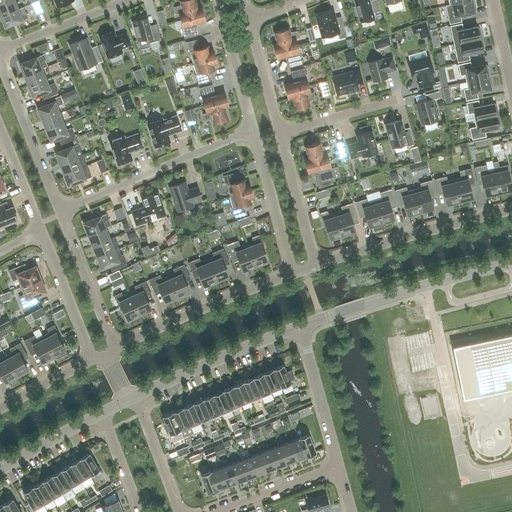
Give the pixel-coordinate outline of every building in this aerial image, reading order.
[(17,9),(13,0),(5,0),(0,2),(0,15),(0,16),(17,9)] [(179,13),(181,20),(190,18),(189,14),(193,13),(192,10),(201,7),(197,8),(195,0),(184,0),(179,1),(181,5),(174,7),(175,14),(179,13)] [(382,18),(377,3),(372,4),(370,3),(368,0),(353,0),(355,7),(353,8),(356,16),(358,15),(360,22),(374,18),(374,20),(382,18)] [(473,0),(470,0),(449,5),(445,6),(449,24),(461,21),(460,15),(474,12),(473,10),(475,9),(473,0)] [(35,15),(42,12),(38,1),(31,4),(35,15)] [(190,18),(181,20),(183,28),(181,28),(184,39),(198,35),(196,25),(205,22),(201,7),(192,10),(193,13),(189,14),(190,18)] [(20,15),(17,9),(0,16),(5,27),(27,18),(26,13),(20,15)] [(160,26),(166,24),(163,10),(157,12),(160,26)] [(336,27),(332,12),(317,16),(322,37),(337,33),(338,39),(346,37),(343,26),(336,27)] [(140,49),(149,47),(148,43),(161,40),(158,28),(150,30),(146,16),(137,18),(138,20),(132,22),(137,41),(140,49)] [(453,44),(481,38),(479,28),(478,28),(477,26),(463,29),(462,23),(449,25),(453,44)] [(421,37),(428,35),(426,24),(419,25),(421,37)] [(309,43),(315,41),(312,27),(305,29),(309,43)] [(288,48),(297,46),(295,39),(298,38),(296,31),(289,33),(288,29),(273,33),(276,43),(273,44),(273,45),(282,42),(283,46),(287,45),(288,48)] [(130,44),(126,33),(119,36),(120,37),(116,39),(113,31),(99,36),(108,58),(122,52),(120,49),(130,44)] [(96,46),(89,48),(86,38),(70,44),(80,70),(102,61),(96,46)] [(481,38),(453,44),(457,62),(469,59),(468,54),(482,50),(482,48),(483,48),(481,38)] [(190,52),(193,63),(214,57),(212,50),(209,51),(208,47),(201,48),(198,39),(186,42),(189,52),(190,52)] [(302,63),(297,46),(288,48),(287,45),(283,46),(282,42),(273,45),(277,59),(286,57),(289,67),(302,63)] [(46,43),(37,47),(39,52),(48,48),(46,43)] [(65,59),(60,48),(53,51),(57,62),(65,59)] [(41,69),(47,66),(42,55),(19,64),(24,76),(41,69)] [(165,73),(173,72),(171,57),(163,58),(165,73)] [(214,57),(193,63),(196,74),(195,74),(198,84),(210,81),(207,72),(214,70),(213,66),(217,65),(214,57)] [(386,77),(384,71),(388,70),(388,71),(395,69),(391,57),(381,60),(381,59),(368,62),(373,81),(386,77)] [(416,76),(419,87),(433,83),(430,72),(433,71),(429,57),(408,63),(412,77),(416,76)] [(466,81),(490,76),(487,66),(486,67),(485,64),(471,67),(470,61),(458,64),(460,75),(464,74),(466,81)] [(352,73),(332,78),(336,94),(349,90),(349,92),(358,90),(355,80),(361,79),(358,66),(351,68),(352,73)] [(299,88),(308,86),(303,68),(290,72),(293,82),(284,84),(288,99),(297,97),(296,93),(300,92),(299,88)] [(45,79),(41,69),(24,76),(28,86),(45,79)] [(490,76),(466,81),(467,88),(463,89),(465,100),(477,98),(476,92),(490,89),(490,86),(492,86),(490,76)] [(137,79),(139,86),(146,83),(143,77),(137,79)] [(170,95),(177,93),(172,77),(165,79),(170,95)] [(48,85),(45,79),(28,86),(33,97),(43,93),(45,99),(58,94),(53,83),(48,85)] [(322,97),(330,95),(326,81),(318,83),(322,97)] [(199,88),(204,106),(213,103),(214,107),(218,106),(219,109),(228,107),(224,92),(215,95),(212,85),(199,88)] [(297,97),(288,99),(291,98),(294,109),(309,105),(308,101),(315,99),(313,92),(310,93),(308,86),(299,88),(300,92),(296,93),(297,97)] [(422,124),(437,120),(431,100),(440,97),(438,91),(425,95),(426,100),(416,103),(422,124)] [(131,99),(128,93),(120,96),(122,102),(131,99)] [(443,95),(445,103),(451,102),(450,94),(443,95)] [(59,113),(56,106),(62,104),(59,97),(53,99),(54,101),(37,108),(42,120),(59,113)] [(474,120),(498,114),(496,105),(494,105),(493,103),(479,105),(478,100),(466,102),(468,114),(472,113),(474,120)] [(213,103),(204,106),(206,113),(202,114),(204,121),(211,119),(213,123),(228,119),(225,108),(228,107),(219,109),(218,106),(214,107),(213,103)] [(188,126),(196,123),(192,109),(184,112),(188,126)] [(63,123),(59,113),(42,120),(46,130),(63,123)] [(498,114),(474,120),(475,126),(469,128),(472,139),(486,136),(484,130),(499,127),(498,125),(500,124),(498,114)] [(167,135),(180,130),(175,116),(162,121),(162,119),(147,124),(152,141),(151,141),(154,149),(162,146),(161,145),(170,142),(167,135)] [(385,124),(392,148),(406,144),(407,146),(413,144),(409,128),(403,129),(400,119),(385,124)] [(66,130),(63,123),(46,130),(50,142),(60,138),(63,143),(75,138),(71,128),(66,130)] [(371,131),(356,135),(358,142),(347,145),(351,157),(362,154),(363,156),(377,152),(371,131)] [(88,141),(95,138),(93,132),(86,135),(88,141)] [(109,142),(114,156),(114,162),(117,163),(117,164),(132,159),(130,153),(143,148),(138,134),(125,138),(124,137),(109,142)] [(55,153),(60,164),(82,155),(75,138),(63,143),(65,149),(55,153)] [(491,145),(490,138),(474,141),(476,148),(491,145)] [(340,157),(347,156),(343,142),(337,143),(340,157)] [(308,158),(313,157),(314,160),(318,159),(319,163),(328,160),(326,153),(330,152),(328,145),(321,147),(320,143),(305,147),(308,158)] [(419,154),(416,147),(410,149),(412,156),(419,154)] [(82,155),(60,164),(64,174),(86,165),(82,155)] [(313,157),(308,158),(304,159),(308,174),(314,172),(318,188),(333,184),(331,178),(333,178),(328,160),(319,163),(318,159),(314,160),(313,157)] [(101,173),(106,171),(102,159),(96,161),(101,173)] [(494,169),(499,193),(499,192),(511,189),(508,174),(509,174),(507,166),(499,168),(498,161),(492,162),(494,169)] [(418,162),(408,165),(411,172),(420,170),(418,162)] [(499,193),(494,169),(487,171),(486,164),(474,167),(477,181),(483,180),(486,194),(498,192),(499,193)] [(91,177),(86,165),(64,174),(68,186),(91,177)] [(454,178),(460,202),(460,201),(472,198),(468,183),(474,182),(471,168),(459,171),(461,177),(454,178)] [(226,186),(229,197),(251,191),(249,183),(245,184),(244,180),(238,182),(235,173),(223,176),(225,186),(226,186)] [(459,202),(460,202),(454,178),(453,178),(454,179),(447,180),(446,176),(434,179),(437,191),(443,189),(447,204),(459,201),(459,202)] [(213,180),(206,182),(211,200),(218,198),(213,180)] [(414,188),(414,189),(420,212),(421,212),(420,211),(432,208),(428,194),(434,192),(431,180),(419,183),(421,187),(414,189),(414,188)] [(169,187),(177,212),(193,207),(192,204),(202,200),(197,187),(188,190),(185,182),(169,187)] [(420,212),(414,189),(413,189),(414,189),(407,191),(406,187),(394,190),(398,202),(404,200),(408,215),(420,212)] [(329,196),(327,189),(316,193),(318,199),(329,196)] [(374,200),(381,224),(382,224),(381,223),(393,219),(389,205),(395,203),(391,189),(379,193),(381,199),(375,201),(374,200)] [(251,191),(229,197),(232,208),(231,208),(234,218),(246,214),(244,205),(251,203),(250,199),(253,198),(251,191)] [(136,224),(164,215),(157,193),(142,198),(145,208),(132,212),(136,224)] [(381,224),(374,200),(374,201),(368,203),(366,199),(355,202),(358,214),(365,212),(369,226),(381,223),(381,224)] [(12,207),(6,209),(4,203),(0,204),(0,226),(3,225),(4,227),(12,224),(11,222),(17,220),(12,207)] [(335,212),(343,236),(343,235),(354,231),(350,217),(356,215),(352,203),(340,207),(342,211),(336,213),(335,212)] [(117,221),(125,217),(122,207),(113,211),(117,221)] [(343,236),(335,212),(335,213),(329,215),(327,211),(319,213),(323,225),(325,224),(330,239),(342,235),(342,236),(343,236)] [(83,223),(88,235),(105,228),(110,225),(106,214),(83,223)] [(249,216),(237,220),(240,227),(251,223),(249,216)] [(105,228),(88,235),(92,246),(109,239),(105,228)] [(137,240),(134,232),(127,236),(130,243),(137,240)] [(246,244),(255,266),(266,261),(261,247),(263,246),(259,235),(252,238),(254,245),(248,247),(247,244),(246,244)] [(92,246),(97,257),(118,249),(114,237),(109,239),(92,246)] [(243,270),(255,266),(246,244),(240,247),(238,241),(226,245),(231,258),(237,256),(243,270)] [(149,249),(151,255),(158,252),(156,246),(149,249)] [(213,257),(207,260),(216,281),(227,276),(222,262),(228,260),(223,248),(212,253),(213,257)] [(101,269),(109,265),(111,271),(126,264),(122,255),(121,255),(118,249),(97,257),(101,269)] [(216,281),(207,260),(200,262),(199,258),(188,263),(192,274),(198,272),(204,286),(216,281)] [(174,273),(168,276),(177,297),(188,292),(183,278),(189,276),(184,264),(172,269),(174,273)] [(18,279),(21,287),(41,279),(35,266),(24,271),(22,265),(8,270),(12,281),(18,279)] [(118,270),(107,275),(110,282),(121,277),(118,270)] [(177,297),(168,276),(161,279),(160,275),(149,280),(153,291),(159,288),(165,302),(177,297)] [(41,279),(21,287),(24,294),(19,297),(23,307),(37,301),(34,296),(46,291),(41,279)] [(135,290),(129,293),(139,314),(150,309),(144,295),(150,293),(145,281),(134,287),(135,290)] [(11,290),(2,294),(6,301),(14,297),(11,290)] [(139,314),(129,293),(123,296),(121,292),(114,296),(119,307),(121,306),(127,320),(139,314)] [(45,314),(42,308),(31,313),(34,320),(45,314)] [(64,308),(55,313),(58,318),(67,314),(64,308)] [(7,317),(0,320),(4,327),(11,324),(7,317)] [(49,333),(42,336),(53,356),(64,351),(57,337),(59,336),(54,325),(47,329),(49,333)] [(511,334),(452,347),(463,399),(511,388),(511,334)] [(53,356),(42,336),(36,339),(34,335),(23,341),(29,352),(35,349),(42,362),(53,356)] [(5,356),(16,376),(27,370),(20,357),(26,354),(20,343),(9,349),(11,353),(5,356)] [(0,372),(5,382),(16,376),(5,356),(0,358),(0,372)] [(292,370),(286,373),(283,364),(273,369),(281,390),(292,385),(290,381),(295,379),(292,370)] [(281,390),(273,369),(263,373),(271,392),(280,388),(281,390)] [(271,394),(271,392),(263,373),(252,378),(261,398),(271,394)] [(261,398),(252,378),(242,382),(251,403),(261,398)] [(251,403),(242,382),(232,386),(240,405),(250,400),(251,403)] [(241,407),(240,405),(232,386),(222,390),(231,411),(241,407)] [(231,411),(222,390),(212,395),(221,415),(231,411)] [(288,404),(290,409),(301,405),(296,394),(289,397),(291,402),(288,404)] [(221,415),(212,395),(202,399),(211,420),(221,415)] [(211,420),(202,399),(192,403),(200,422),(210,418),(211,420)] [(200,422),(192,403),(182,408),(191,428),(201,424),(200,422)] [(278,410),(280,413),(285,411),(284,407),(283,408),(281,404),(277,406),(277,407),(278,410)] [(274,416),(280,413),(278,410),(277,407),(267,412),(270,418),(274,416)] [(191,428),(182,408),(172,412),(181,433),(181,432),(180,430),(190,426),(191,428)] [(181,433),(172,412),(162,416),(170,437),(181,433)] [(240,432),(237,425),(232,427),(235,435),(240,432)] [(298,438),(305,457),(315,453),(308,434),(298,438)] [(200,438),(196,440),(198,444),(199,448),(205,445),(203,442),(202,442),(200,438)] [(295,461),(305,457),(298,438),(288,442),(295,461)] [(286,464),(295,461),(288,442),(278,445),(286,464)] [(276,468),(286,464),(278,445),(269,449),(276,468)] [(178,457),(189,452),(187,446),(176,451),(178,457)] [(266,472),(276,468),(269,449),(259,453),(266,472)] [(89,453),(79,459),(91,478),(101,472),(89,453)] [(257,475),(266,472),(259,453),(249,456),(257,475)] [(247,479),(257,475),(249,456),(240,460),(247,479)] [(91,478),(79,459),(70,464),(80,482),(89,476),(90,478),(91,478)] [(237,483),(247,479),(240,460),(230,463),(237,483)] [(228,486),(237,483),(230,463),(221,467),(228,486)] [(80,482),(70,464),(60,470),(72,489),(71,487),(80,482)] [(218,490),(228,486),(221,467),(211,471),(218,490)] [(72,489),(60,470),(51,475),(63,495),(72,489)] [(218,490),(211,471),(201,475),(208,494),(218,490)] [(63,495),(51,475),(42,481),(53,500),(63,495)] [(53,500),(42,481),(32,487),(44,506),(53,500)] [(99,491),(102,496),(112,490),(109,485),(99,491)] [(44,506),(32,487),(23,492),(34,511),(44,506)] [(90,498),(92,502),(97,499),(93,492),(88,495),(90,498)] [(326,495),(305,500),(307,509),(302,511),(301,511),(317,511),(330,508),(326,495)] [(20,511),(12,499),(3,504),(7,511),(20,511)] [(120,511),(122,511),(118,500),(101,506),(102,511),(120,511)]
